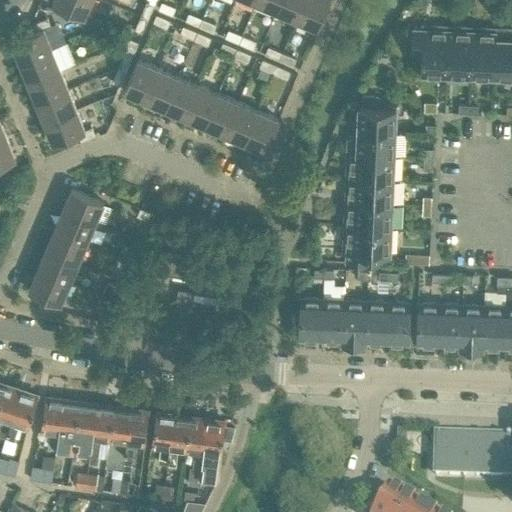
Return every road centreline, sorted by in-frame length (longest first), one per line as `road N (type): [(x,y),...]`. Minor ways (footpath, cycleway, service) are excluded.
road 1 (residential): [(370,379),(112,356),(0,331)]
road 2 (residential): [(0,292),(46,177),(118,147),(256,203)]
road 3 (residential): [(511,385),(370,379)]
road 4 (residential): [(339,511),(367,449),(370,379)]
